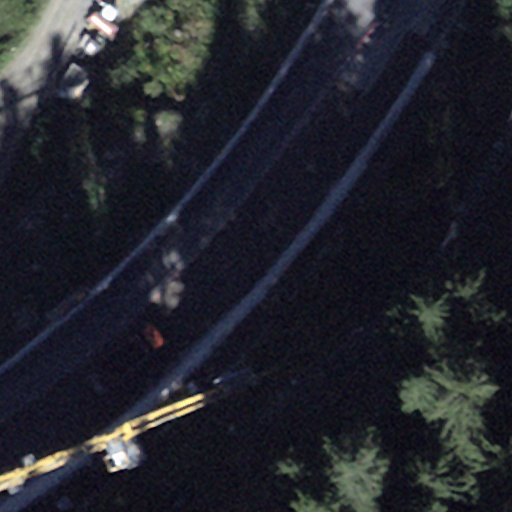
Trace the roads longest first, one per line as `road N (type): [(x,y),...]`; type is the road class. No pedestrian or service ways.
road 1 (primary): [(0,417),(140,317),(268,196),(322,135),(412,0)]
road 2 (track): [(0,159),(79,0)]
